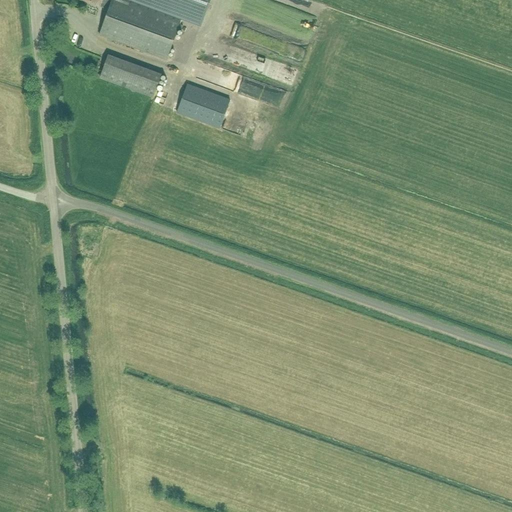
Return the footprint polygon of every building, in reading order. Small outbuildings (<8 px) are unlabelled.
[(81,0),(92,4),(92,5),(99,7),(100,3),(109,6),(99,34),(166,59),(180,19),(200,27),(209,0),(81,0)] [(181,24),(180,30),(194,32),(195,27),(181,24)] [(108,55),(105,64),(100,78),(152,97),(160,74),(108,55)] [(219,128),(229,100),(187,84),(176,112),(219,128)] [(253,85),(249,99),(274,106),(278,92),(253,85)]
